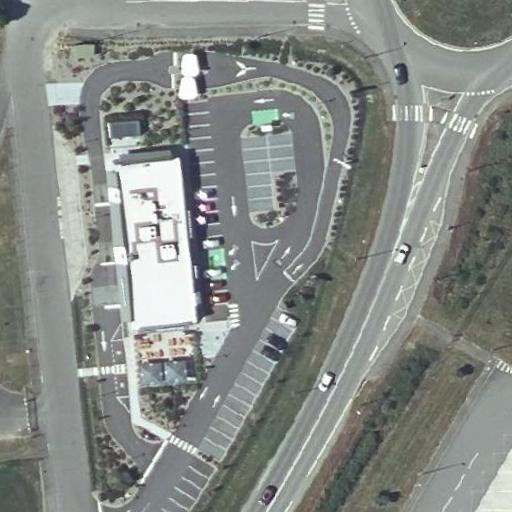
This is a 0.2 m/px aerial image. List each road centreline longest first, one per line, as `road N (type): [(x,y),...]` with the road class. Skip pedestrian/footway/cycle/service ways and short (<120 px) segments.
road 1 (unknown): [(277,286),(316,257),(336,209),(350,143),(338,89),(319,73),(268,62),(143,67),(97,87),(122,395),(130,422),(172,470)]
road 2 (unclassified): [(54,0),(33,20),(29,42),(74,511)]
road 3 (unknown): [(277,286),(316,193),(317,124),(283,102),(237,115),(231,131),(257,324)]
road 4 (primary): [(423,167),(395,260),(264,511)]
road 5 (unclassified): [(125,0),(375,11)]
road 6 (unknown): [(172,470),(257,324)]
road 7 (primary): [(423,167),(462,124),(494,64)]
road 8 (primary): [(405,47),(423,167)]
